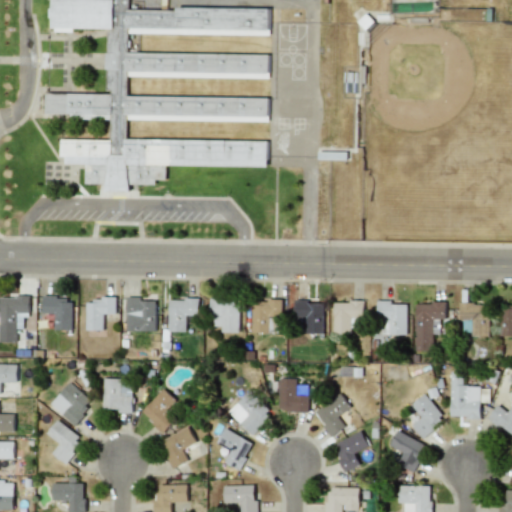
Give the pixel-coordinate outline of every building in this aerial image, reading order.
[(268,143),(126,137),(127,118),(267,124),(268,100),(127,94),(128,75),(268,81),(269,57),(127,51),(128,31),(269,37),(270,12),(130,6),(127,0),(53,0),(52,28),(108,31),(105,95),(47,92),(46,116),(110,119),(109,140),(65,138),(80,185),(132,187),(199,165),(267,168),(268,143)] [(0,296),(0,342),(16,342),(17,328),(23,328),(23,317),(29,317),(29,296),(0,296)] [(154,331),(155,300),(140,300),(140,296),(126,296),(126,330),(154,331)] [(72,297),(42,297),(42,313),(54,313),(53,328),(71,329),(72,297)] [(102,329),(102,313),(115,314),(115,298),(86,298),(85,329),(102,329)] [(168,298),(167,331),(185,331),(186,315),(197,315),(198,299),(168,298)] [(238,332),(239,299),(210,298),(210,326),(221,326),(221,332),(238,332)] [(282,299),(252,299),(251,332),(278,332),(279,317),(281,318),(282,299)] [(322,333),(324,301),(294,300),(293,317),(306,317),(305,333),(322,333)] [(406,334),(407,304),(391,303),(391,300),(377,300),(376,320),(382,320),(381,334),(406,334)] [(333,301),(334,334),(351,334),(351,327),(358,327),(358,316),(363,316),(363,301),(333,301)] [(445,302),(414,302),(415,350),(432,350),(432,333),(439,333),(439,318),(445,318),(445,302)] [(459,302),(459,319),(471,319),(471,335),(488,335),(489,303),(459,302)] [(511,303),(500,303),(500,336),(511,335),(511,303)] [(0,381),(16,382),(17,364),(0,363),(0,381)] [(449,417),(479,417),(480,402),(488,402),(488,386),(462,386),(462,371),(450,371),(449,417)] [(102,410),(131,411),(132,379),(103,378),(102,410)] [(307,411),(307,384),(296,384),(296,378),(279,378),(278,411),(307,411)] [(50,403),(73,424),(93,402),(69,381),(50,403)] [(141,412),(163,432),(173,420),(164,412),(175,399),(163,388),(141,412)] [(251,434),(271,412),(248,390),(227,411),(251,434)] [(314,412),(331,436),(345,426),(337,416),(350,407),(340,393),(314,412)] [(422,436),(444,417),(425,394),(403,413),(422,436)] [(511,435),(511,433),(511,404),(507,412),(496,405),(487,418),(511,435)] [(13,413),(0,413),(0,430),(14,430),(13,413)] [(46,434),(59,442),(51,453),(64,462),(82,437),(56,419),(46,434)] [(195,443),(189,428),(160,439),(171,467),(187,461),(182,448),(195,443)] [(239,469),(252,441),(223,429),(217,442),(230,448),(224,462),(239,469)] [(368,445),(361,430),(332,444),(345,471),(359,464),(354,452),(368,445)] [(389,445),(403,452),(398,463),(411,470),(425,445),(398,430),(389,445)] [(0,441),(0,458),(13,458),(14,441),(0,441)] [(0,509),(13,510),(13,480),(0,480),(0,509)] [(84,511),(83,482),(51,483),(52,499),(67,499),(68,511),(84,511)] [(186,501),(186,483),(154,484),(154,511),(170,511),(170,501),(186,501)] [(223,502),(240,502),(240,511),(255,511),(255,484),(223,485),(223,502)] [(430,511),(431,485),(399,485),(399,502),(404,502),(404,511),(430,511)] [(343,511),(343,510),(358,510),(358,487),(326,487),(325,511),(343,511)] [(511,511),(511,490),(499,490),(499,511),(511,511)]
